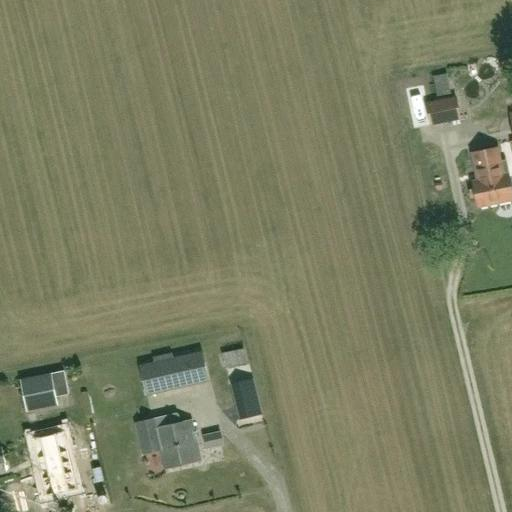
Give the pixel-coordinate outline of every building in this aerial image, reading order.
[(433,76),(436,96),(451,94),(447,73),(433,76)] [(460,119),(456,97),(426,104),(431,125),(460,119)] [(472,153),(478,181),(473,182),(478,207),(511,200),(511,190),(509,175),(503,176),(497,148),(472,153)] [(222,352),(225,368),(248,363),(244,347),(222,352)] [(147,396),(209,381),(203,352),(173,359),(172,354),(155,358),(156,362),(141,366),(147,396)] [(53,374),(22,380),(28,413),(58,406),(57,398),(53,374)] [(261,414),(259,402),(238,408),(241,419),(261,414)] [(164,470),(201,461),(192,420),(181,423),(179,415),(178,414),(136,424),(143,454),(160,450),(164,470)] [(33,438),(46,496),(77,489),(64,431),(33,438)] [(203,436),(206,449),(224,445),(221,431),(203,436)]
